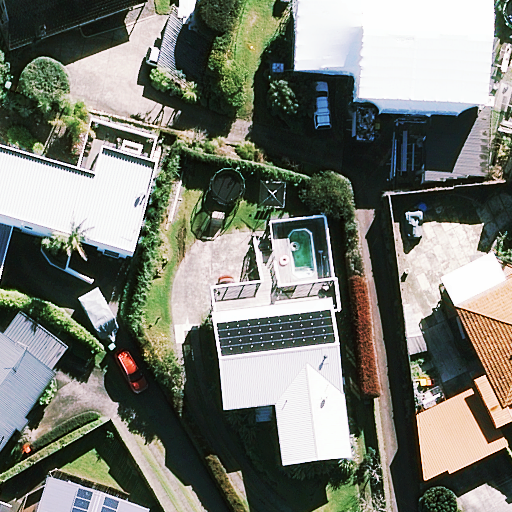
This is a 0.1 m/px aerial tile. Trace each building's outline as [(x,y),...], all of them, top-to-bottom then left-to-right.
[(0,0),(0,33),(7,51),(142,2),(141,0),(0,0)] [(418,103),(418,93),(462,94),(463,11),(298,8),(297,65),(379,66),(378,92),(399,93),(399,103),(418,103)] [(487,106),(420,103),(417,179),(483,182),(484,168),(502,169),(503,145),(485,145),(487,106)] [(154,142),(86,124),(74,173),(0,153),(0,254),(8,225),(124,256),(154,142)] [(511,272),(495,281),(484,258),(431,285),(480,383),(411,418),(419,480),(439,470),(441,475),(504,443),(495,425),(507,419),(511,428),(511,272)] [(341,457),(322,299),(200,314),(213,410),(266,404),(274,465),(341,457)] [(25,418),(19,414),(49,373),(44,370),(60,348),(12,314),(0,330),(0,440),(9,428),(14,432),(25,418)] [(140,511),(36,479),(25,511),(140,511)]
